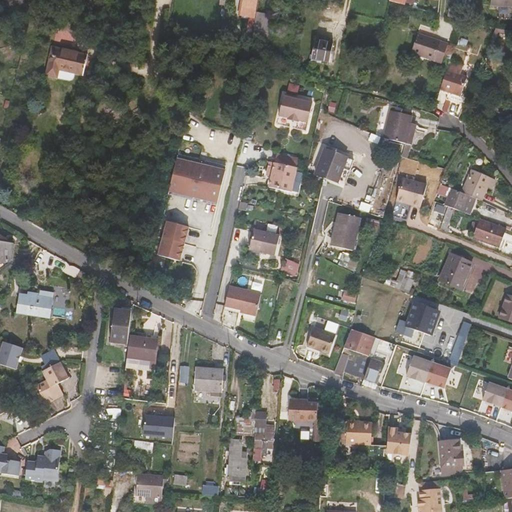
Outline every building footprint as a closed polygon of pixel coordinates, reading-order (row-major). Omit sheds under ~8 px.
[(11,0),(0,5),(0,6),(3,15),(26,5),(23,0),(11,0)] [(241,0),(240,16),(254,18),(256,0),(241,0)] [(450,9),(449,16),(462,19),(464,12),(450,9)] [(448,18),(446,25),(460,29),(463,22),(448,18)] [(464,26),(461,37),(470,40),(474,29),(464,26)] [(265,50),(268,31),(254,28),(251,48),(265,50)] [(411,54),(434,61),(440,42),(418,34),(411,54)] [(330,62),(333,44),(315,40),(312,59),(330,62)] [(57,77),(59,69),(82,74),(87,56),(53,48),(47,75),(57,77)] [(364,55),(362,63),(377,66),(379,58),(364,55)] [(460,98),(466,80),(460,78),(446,73),(440,91),(448,94),(445,101),(460,106),(462,98),(460,98)] [(299,96),(301,85),(290,83),(288,94),(299,96)] [(299,122),(308,124),(313,104),(284,97),(279,117),(289,119),(288,120),(299,123),(299,122)] [(412,116),(390,111),(384,138),(384,139),(406,144),(408,134),(413,136),(415,126),(410,125),(412,116)] [(407,159),(411,146),(410,145),(406,144),(402,157),(407,159)] [(332,153),(326,150),(322,160),(328,162),(332,153)] [(316,174),(338,183),(348,159),(332,153),(328,162),(322,160),(316,174)] [(177,155),(176,158),(225,170),(226,166),(177,155)] [(225,170),(176,158),(168,190),(217,202),(225,170)] [(287,190),(293,166),(266,160),(264,168),(269,169),(265,185),(287,190)] [(469,195),(482,201),(488,188),(492,178),(472,170),(462,192),(469,195)] [(421,203),(424,182),(401,178),(394,219),(409,222),(412,202),(421,203)] [(493,190),(497,181),(492,178),(488,188),(493,190)] [(437,192),(447,196),(444,205),(449,207),(454,209),(463,212),(469,195),(440,184),(437,192)] [(217,202),(168,190),(168,193),(216,205),(217,202)] [(440,229),(444,231),(454,209),(449,207),(440,229)] [(361,219),(339,213),(331,246),(353,251),(361,219)] [(368,218),(365,230),(376,233),(379,222),(368,218)] [(511,236),(503,233),(505,228),(481,219),(474,238),(498,247),(501,240),(511,244),(511,236)] [(188,225),(166,220),(158,254),(179,259),(188,225)] [(276,254),(280,235),(255,229),(250,248),(276,254)] [(11,260),(13,243),(0,240),(0,261),(1,262),(11,260)] [(344,252),(338,263),(354,271),(359,260),(344,252)] [(452,255),(440,280),(461,289),(472,264),(452,255)] [(297,276),(301,264),(288,259),(283,271),(297,276)] [(465,291),(477,266),(472,264),(461,289),(465,291)] [(404,283),(397,281),(394,288),(408,292),(416,275),(409,272),(406,277),(404,283)] [(406,277),(400,274),(397,281),(404,283),(406,277)] [(343,300),(356,303),(358,294),(345,291),(343,300)] [(29,293),(28,297),(19,296),(17,312),(50,316),(53,294),(41,292),(40,295),(29,293)] [(255,322),(260,300),(228,293),(223,312),(243,317),(242,319),(255,322)] [(511,295),(509,295),(501,318),(511,321),(511,295)] [(439,310),(415,302),(402,341),(420,348),(425,333),(430,335),(439,310)] [(110,342),(127,344),(131,312),(114,310),(110,342)] [(459,335),(466,338),(471,324),(464,321),(459,335)] [(330,354),(336,335),(314,328),(307,347),(317,350),(318,349),(321,350),(320,351),(330,354)] [(352,329),(345,348),(352,351),(369,357),(372,351),(365,348),(370,336),(352,329)] [(452,352),(460,356),(466,338),(459,335),(452,352)] [(157,361),(159,339),(131,336),(127,368),(150,371),(151,361),(157,361)] [(372,351),(377,338),(370,336),(365,348),(372,351)] [(21,346),(2,340),(0,345),(0,362),(14,367),(21,346)] [(42,355),(46,364),(60,358),(56,349),(42,355)] [(369,357),(352,351),(350,355),(345,369),(379,382),(385,363),(369,357)] [(462,356),(460,356),(452,352),(448,363),(457,367),(462,356)] [(343,375),(343,373),(345,369),(350,355),(343,353),(341,359),(336,372),(343,375)] [(426,382),(432,363),(413,356),(406,376),(425,383),(426,382)] [(451,370),(432,363),(426,382),(444,388),(451,370)] [(69,381),(63,364),(44,372),(48,381),(36,385),(44,404),(63,397),(58,385),(69,381)] [(189,369),(182,368),(181,382),(188,383),(189,369)] [(222,392),(224,370),(195,368),(193,389),(212,391),(212,396),(219,397),(219,392),(222,392)] [(508,390),(489,383),(483,400),(502,407),(508,390)] [(511,391),(508,390),(502,407),(511,410),(511,391)] [(308,423),(308,418),(318,419),(319,407),(308,406),(309,401),(291,400),(290,419),(299,420),(299,422),(308,423)] [(266,428),(267,415),(256,414),(255,427),(266,428)] [(143,436),(172,439),(175,417),(145,415),(143,436)] [(236,434),(252,435),(253,420),(236,419),(236,434)] [(367,445),(370,445),(371,423),(346,422),(345,444),(367,445)] [(397,434),(397,428),(387,427),(387,446),(386,452),(410,453),(412,435),(397,434)] [(270,449),(271,435),(255,434),(254,448),(270,449)] [(241,454),(242,441),(232,440),(229,480),(245,481),(247,455),(241,454)] [(464,456),(461,457),(460,442),(440,443),(442,467),(464,466),(464,456)] [(2,453),(3,445),(0,444),(0,471),(1,471),(1,472),(18,475),(20,460),(10,459),(10,460),(6,459),(7,454),(2,453)] [(38,459),(27,458),(25,477),(35,478),(35,477),(41,478),(43,476),(57,477),(60,446),(50,445),(47,447),(46,455),(39,454),(38,459)] [(370,445),(367,445),(367,458),(386,459),(386,452),(387,446),(370,445)] [(511,497),(511,469),(503,471),(506,498),(508,498),(511,497)] [(175,474),(174,484),(185,485),(186,476),(175,474)] [(136,494),(147,495),(146,502),(162,503),(164,477),(138,475),(136,494)] [(392,497),(406,498),(406,485),(393,484),(392,497)] [(219,487),(204,485),(203,495),(218,496),(219,487)] [(23,497),(24,491),(13,488),(11,495),(23,497)] [(421,511),(441,511),(440,490),(420,491),(421,499),(418,500),(419,508),(421,508),(421,511)]
